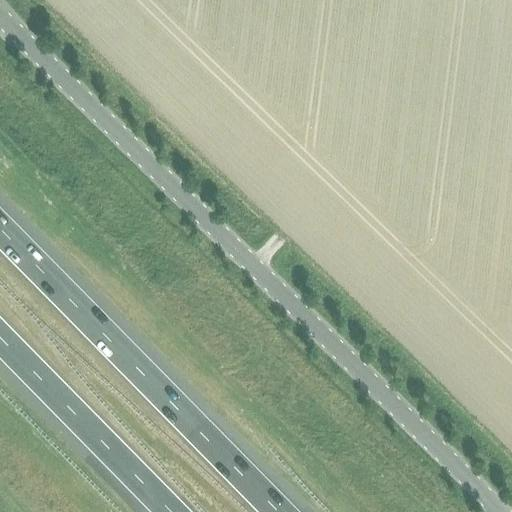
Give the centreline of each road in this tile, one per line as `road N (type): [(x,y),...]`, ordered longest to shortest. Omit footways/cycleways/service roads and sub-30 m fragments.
road 1 (unclassified): [(500,511),(0,17)]
road 2 (motorway): [(276,511),(0,231)]
road 3 (motorway): [(0,339),(169,511)]
